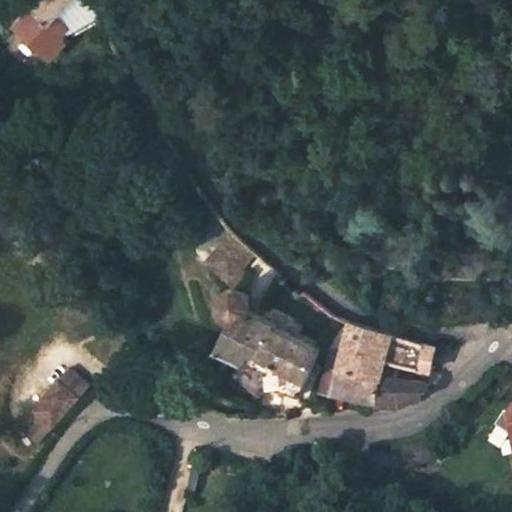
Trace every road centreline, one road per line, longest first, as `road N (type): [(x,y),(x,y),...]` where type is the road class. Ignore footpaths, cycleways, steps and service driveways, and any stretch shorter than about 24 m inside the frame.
road 1 (residential): [(97,0),(203,174),(239,222),(297,272),(342,304),(389,323),(500,333)]
road 2 (residential): [(150,411),(224,432),(313,435),(409,419),(446,393),(500,333)]
